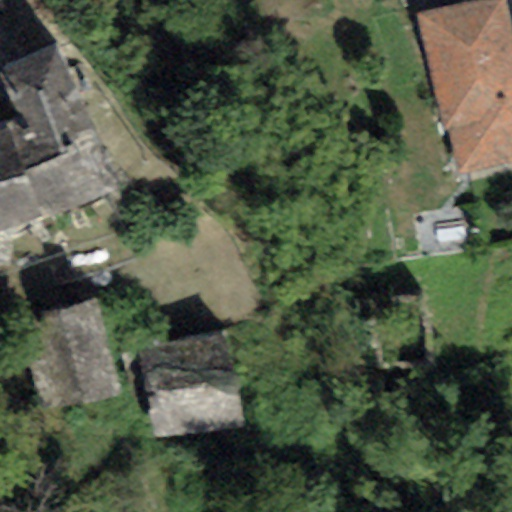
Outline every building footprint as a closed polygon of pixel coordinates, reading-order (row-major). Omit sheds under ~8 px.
[(511,25),(506,0),(465,0),(419,11),(456,174),(511,161),(511,25)] [(0,74),(17,117),(0,123),(0,224),(116,180),(61,39),(0,62),(0,74)] [(381,365),(435,364),(433,292),(379,293),(381,365)] [(95,293),(18,318),(47,408),(124,383),(95,293)] [(223,327),(137,346),(157,435),(243,415),(223,327)]
